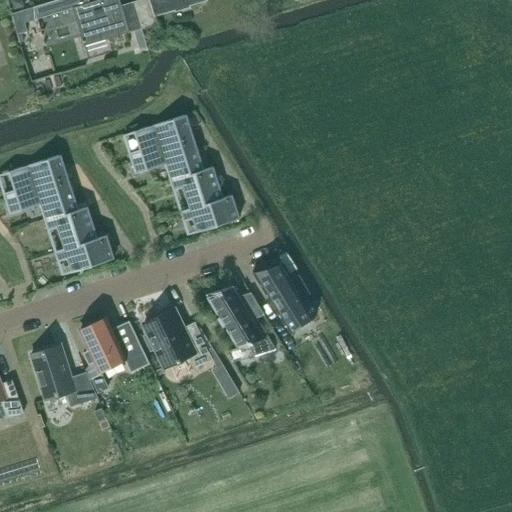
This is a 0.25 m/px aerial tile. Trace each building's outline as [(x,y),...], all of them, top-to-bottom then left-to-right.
[(21,0),(11,0),(12,0),(15,9),(24,6),(22,0),(21,0)] [(129,34),(121,6),(118,0),(102,0),(89,4),(88,0),(60,0),(11,15),(15,26),(36,19),(73,9),(85,47),(129,34)] [(141,0),(134,2),(142,30),(158,25),(156,16),(183,9),(182,7),(197,2),(198,4),(208,1),(208,0),(141,0)] [(142,30),(134,32),(138,43),(145,40),(144,36),(142,30)] [(193,139),(186,115),(140,130),(140,131),(135,132),(140,149),(130,153),(133,164),(144,160),(142,155),(193,139)] [(203,169),(193,139),(142,155),(144,160),(133,164),(136,174),(166,164),(171,180),(203,170),(203,169)] [(68,179),(61,156),(14,170),(15,171),(10,172),(15,190),(4,193),(8,204),(18,200),(17,195),(68,179)] [(190,209),(222,198),(212,167),(203,169),(203,170),(171,180),(174,190),(183,188),(190,209)] [(78,210),(68,179),(17,195),(18,200),(8,204),(11,214),(41,204),(46,220),(78,210)] [(239,219),(232,195),(222,198),(190,209),(181,211),(184,222),(193,219),(198,232),(239,219)] [(64,249),(97,238),(87,207),(78,210),(46,220),(49,231),(58,228),(64,249)] [(114,259),(106,235),(97,238),(64,249),(56,252),(59,262),(68,259),(72,273),(114,259)] [(254,272),(253,273),(289,333),(290,332),(313,317),(314,318),(315,317),(304,298),(310,294),(299,275),(292,279),(283,263),(281,264),(282,265),(254,272)] [(233,286),(207,294),(220,317),(218,318),(224,327),(226,326),(239,348),(247,346),(254,357),(275,350),(257,318),(265,316),(251,293),(239,297),(233,286)] [(194,368),(213,360),(195,322),(183,328),(174,309),(144,323),(149,334),(144,336),(151,350),(156,348),(165,368),(189,357),(194,368)] [(96,362),(100,372),(126,360),(125,358),(142,350),(148,364),(144,366),(144,367),(150,364),(130,321),(111,330),(106,318),(81,330),(90,350),(83,353),(89,365),(96,362)] [(59,346),(31,355),(46,400),(64,395),(68,408),(96,399),(85,373),(69,378),(59,346)] [(222,364),(213,370),(219,378),(228,372),(222,364)] [(101,375),(93,379),(99,391),(107,387),(101,375)] [(0,400),(1,401),(7,417),(23,411),(12,378),(0,382),(0,400)] [(102,409),(95,412),(99,421),(106,418),(102,409)]
